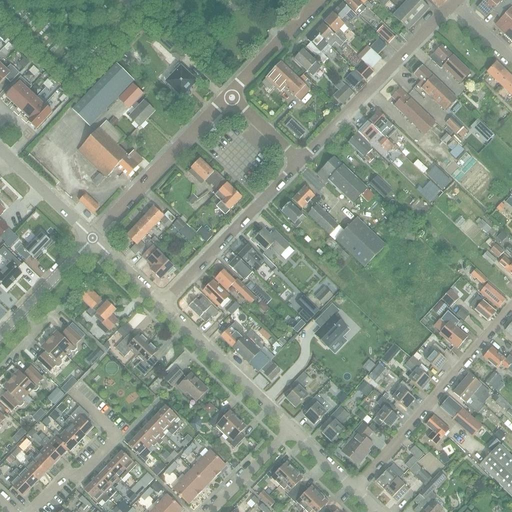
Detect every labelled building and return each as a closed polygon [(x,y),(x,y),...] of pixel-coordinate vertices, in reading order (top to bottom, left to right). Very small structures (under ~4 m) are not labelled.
[(356,0),(344,0),(344,1),(358,15),(359,15),(365,8),(362,5),(356,0)] [(366,0),(359,0),(369,9),(372,6),(366,0)] [(407,0),(393,15),(408,30),(430,8),(421,0),(407,0)] [(427,0),(437,9),(446,0),(427,0)] [(493,9),(498,13),(510,0),(484,0),(484,1),(478,8),(487,16),(493,9)] [(496,25),(504,33),(511,24),(511,0),(510,0),(498,13),(503,18),(496,25)] [(343,2),(333,12),(340,19),(344,24),(351,30),(353,28),(348,23),(356,15),(343,2)] [(341,37),(339,39),(344,43),(346,40),(341,35),(343,34),(338,29),(344,24),(340,19),(333,12),(324,22),(336,34),(337,33),(341,37)] [(323,23),(315,31),(328,43),(327,44),(330,47),(335,43),(339,47),(344,43),(339,39),(323,23)] [(383,25),(377,31),(389,43),(395,36),(383,25)] [(399,34),(407,41),(413,35),(408,30),(406,28),(399,34)] [(328,43),(315,31),(307,40),(310,42),(306,47),(323,63),(327,58),(320,52),(327,44),(328,43)] [(370,48),(370,49),(381,59),(377,55),(386,46),(378,39),(370,48)] [(429,57),(441,69),(443,66),(460,83),(471,73),(442,45),(429,57)] [(176,48),(170,54),(179,62),(184,57),(176,48)] [(361,59),(365,63),(371,69),(381,59),(370,49),(361,59)] [(295,59),(308,71),(313,75),(321,67),(316,62),(317,62),(304,50),(295,59)] [(262,83),(269,89),(273,85),(280,91),(285,86),(300,101),(310,90),(307,87),(281,61),(265,77),(266,78),(262,83)] [(365,63),(356,72),(364,79),(366,81),(374,72),(371,69),(371,68),(365,63)] [(487,73),(500,85),(511,75),(497,63),(487,73)] [(89,93),(72,110),(89,127),(106,109),(108,107),(134,80),(131,78),(116,64),(89,93)] [(177,71),(167,82),(182,96),(196,82),(178,64),(174,68),(177,71)] [(2,65),(0,67),(0,83),(5,78),(10,83),(19,73),(10,65),(6,69),(2,65)] [(417,85),(421,89),(422,88),(446,111),(457,99),(422,65),(414,74),(421,81),(417,85)] [(29,71),(35,76),(39,72),(33,66),(29,71)] [(364,79),(356,72),(354,70),(345,79),(354,88),(364,79)] [(500,85),(511,96),(511,76),(511,75),(500,85)] [(15,88),(6,97),(14,105),(12,106),(14,108),(29,91),(28,90),(32,87),(20,77),(12,85),(15,88)] [(43,84),(47,88),(51,83),(47,80),(43,84)] [(133,83),(118,99),(129,109),(132,107),(135,110),(129,117),(139,126),(154,111),(144,101),(140,105),(136,102),(144,94),(133,83)] [(334,95),(343,104),(354,92),(345,84),(334,95)] [(394,106),(424,135),(435,123),(399,89),(391,97),(397,102),(394,106)] [(29,91),(14,108),(15,110),(17,108),(22,112),(20,114),(22,115),(37,99),(29,91)] [(28,121),(29,122),(45,106),(37,99),(22,115),(23,117),(25,115),(30,119),(28,121)] [(326,108),(326,113),(334,113),(334,105),(329,105),(326,108)] [(45,106),(29,122),(36,129),(52,112),(45,106)] [(378,111),(368,121),(378,131),(381,134),(387,127),(384,124),(387,120),(378,111)] [(462,127),(463,126),(452,116),(445,124),(461,138),(468,132),(462,127)] [(124,137),(114,128),(119,123),(114,117),(108,123),(107,120),(99,129),(78,151),(106,178),(117,166),(128,177),(143,160),(133,151),(128,156),(116,145),(124,137)] [(292,120),(285,126),(299,140),(306,133),(292,120)] [(378,131),(368,121),(358,131),(366,139),(366,138),(368,141),(378,131)] [(489,130),(481,138),(486,143),(493,135),(489,130)] [(348,142),(359,153),(357,155),(362,160),(363,158),(373,167),(377,163),(368,154),(372,150),(356,134),(348,142)] [(440,140),(444,145),(450,138),(446,134),(440,140)] [(449,153),(455,160),(464,150),(458,144),(459,142),(453,136),(449,141),(451,143),(447,147),(452,151),(449,153)] [(384,137),(378,143),(388,152),(394,146),(390,142),(384,137)] [(28,155),(25,159),(55,187),(57,185),(58,184),(28,155)] [(318,173),(327,182),(329,180),(354,204),(361,196),(367,202),(374,195),(334,156),(318,173)] [(189,172),(201,185),(204,182),(209,187),(213,184),(220,190),(227,182),(215,170),(213,171),(200,159),(191,168),(191,169),(189,172)] [(417,160),(413,165),(422,174),(427,169),(417,160)] [(92,182),(97,186),(104,179),(100,175),(92,182)] [(377,176),(369,185),(383,199),(391,191),(377,176)] [(219,192),(216,196),(221,201),(216,206),(225,214),(242,197),(233,189),(234,188),(228,183),(219,192)] [(310,200),(316,206),(317,204),(321,200),(318,196),(317,198),(305,187),(293,199),(303,208),(310,200)] [(79,201),(92,214),(99,207),(86,194),(79,201)] [(187,200),(192,205),(198,199),(193,194),(187,200)] [(422,200),(416,206),(421,211),(418,213),(422,217),(431,209),(422,200)] [(292,221),(291,223),(297,228),(302,222),(306,218),(303,215),(290,202),(282,211),(292,221)] [(501,203),(496,208),(500,212),(505,206),(501,203)] [(0,237),(8,228),(0,220),(0,216),(6,210),(0,204),(0,237)] [(317,204),(316,206),(308,214),(318,223),(335,240),(344,230),(317,204)] [(154,207),(145,217),(155,227),(160,221),(168,228),(175,219),(168,211),(164,215),(165,216),(164,217),(154,207)] [(136,226),(146,236),(155,227),(144,217),(136,226)] [(336,240),(365,268),(386,246),(374,234),(357,218),(336,240)] [(180,219),(173,226),(180,232),(186,225),(184,223),(180,219)] [(477,225),(486,233),(491,229),(482,220),(477,225)] [(130,250),(136,255),(145,245),(141,241),(146,236),(136,226),(126,236),(136,245),(130,250)] [(253,240),(265,252),(270,246),(280,256),(290,246),(278,234),(273,238),(264,229),(253,240)] [(15,251),(26,261),(31,255),(35,259),(52,242),(41,232),(25,248),(21,245),(15,251)] [(502,232),(497,238),(502,242),(507,236),(502,232)] [(325,243),(344,262),(349,257),(337,245),(338,244),(331,237),(325,243)] [(9,238),(4,244),(9,248),(14,243),(9,238)] [(490,251),(498,259),(504,252),(492,241),(488,245),(492,249),(490,251)] [(153,246),(143,256),(153,267),(151,269),(160,279),(173,266),(163,256),(153,246)] [(239,255),(256,272),(265,263),(248,246),(239,255)] [(10,263),(0,273),(0,283),(6,289),(22,273),(17,269),(22,265),(12,255),(3,247),(0,250),(0,255),(6,261),(8,260),(10,263)] [(482,256),(492,265),(497,260),(487,251),(482,256)] [(229,265),(244,280),(253,271),(237,256),(229,265)] [(498,264),(507,271),(507,270),(511,274),(511,264),(511,266),(503,259),(498,264)] [(470,275),(475,280),(476,278),(483,285),(487,280),(476,269),(470,275)] [(249,299),(252,303),(257,298),(253,295),(239,281),(236,283),(223,271),(215,279),(227,290),(232,285),(237,289),(249,299)] [(202,291),(219,307),(230,296),(213,280),(202,291)] [(251,282),(246,286),(252,292),(253,292),(262,301),(266,305),(271,300),(266,295),(257,286),(256,287),(251,282)] [(480,293),(499,309),(507,299),(488,283),(480,293)] [(103,306),(99,302),(101,300),(89,289),(81,298),(92,309),(97,313),(94,316),(110,331),(119,321),(112,315),(116,310),(107,302),(103,306)] [(327,290),(317,300),(323,306),(333,296),(327,290)] [(441,299),(450,307),(459,298),(450,290),(441,299)] [(304,296),(296,303),(303,310),(298,315),(306,323),(311,318),(318,310),(304,296)] [(200,317),(206,323),(212,316),(213,318),(219,313),(212,306),(203,297),(199,301),(196,298),(189,306),(200,317)] [(470,306),(488,321),(496,312),(478,297),(470,306)] [(257,306),(264,312),(268,307),(266,305),(262,301),(257,306)] [(432,309),(439,316),(447,307),(440,301),(435,307),(434,306),(432,309)] [(227,311),(232,315),(240,306),(236,302),(227,311)] [(327,323),(315,334),(329,348),(349,328),(337,316),(341,311),(333,304),(321,317),(327,323)] [(456,315),(464,321),(469,314),(462,308),(456,315)] [(440,320),(446,325),(439,333),(458,349),(467,337),(455,327),(460,322),(447,311),(440,320)] [(126,322),(121,327),(129,334),(133,330),(126,322)] [(228,329),(221,337),(228,344),(232,348),(248,364),(257,372),(258,373),(259,373),(261,370),(270,361),(260,352),(264,348),(260,344),(259,343),(262,341),(251,331),(249,333),(244,337),(243,336),(242,338),(239,336),(243,331),(235,323),(228,329)] [(53,337),(50,341),(51,342),(54,344),(66,356),(70,351),(71,352),(74,352),(77,349),(77,346),(76,345),(81,339),(69,328),(61,336),(56,332),(52,336),(53,337)] [(130,351),(136,356),(144,348),(147,344),(149,342),(140,334),(133,342),(127,336),(115,349),(124,357),(130,351)] [(282,338),(278,342),(283,346),(286,343),(282,338)] [(51,342),(50,341),(46,344),(45,343),(41,348),(46,352),(38,360),(50,372),(56,366),(57,367),(59,367),(62,364),(62,362),(61,361),(66,356),(54,344),(51,342)] [(144,348),(136,356),(141,361),(135,367),(144,376),(156,364),(150,358),(158,350),(149,342),(147,344),(144,348)] [(274,350),(271,353),(274,356),(282,348),(276,342),(272,346),(274,348),(272,349),(274,350)] [(424,360),(438,371),(447,361),(441,356),(444,352),(434,343),(427,352),(429,354),(424,360)] [(492,347),(484,357),(497,369),(502,363),(511,372),(511,357),(509,355),(506,359),(492,347)] [(98,348),(92,354),(98,360),(104,354),(98,348)] [(387,351),(381,359),(388,364),(394,356),(387,351)] [(424,375),(428,371),(421,365),(422,364),(413,356),(405,366),(413,373),(408,379),(422,390),(430,380),(424,375)] [(270,361),(261,370),(264,374),(271,380),(280,371),(273,364),(270,361)] [(371,361),(365,368),(368,371),(374,365),(371,361)] [(379,364),(373,370),(380,376),(385,369),(379,364)] [(15,376),(12,380),(25,393),(28,395),(33,390),(34,391),(36,391),(39,388),(39,386),(38,385),(43,379),(31,367),(23,375),(19,371),(15,376)] [(165,379),(171,385),(182,374),(176,368),(165,379)] [(493,372),(485,381),(490,386),(498,376),(493,372)] [(286,399),(295,408),(308,395),(302,389),(306,385),(303,382),(308,377),(303,373),(290,387),(294,391),(286,399)] [(178,387),(185,393),(187,391),(197,401),(207,390),(190,374),(178,387)] [(469,374),(461,383),(483,403),(490,397),(487,395),(490,392),(482,385),(469,374)] [(25,393),(12,380),(8,384),(7,383),(3,387),(8,391),(0,399),(12,411),(18,406),(19,407),(21,407),(24,404),(24,401),(23,400),(28,395),(25,393)] [(395,390),(397,392),(392,398),(406,409),(414,399),(408,394),(412,390),(402,381),(395,390)] [(365,382),(360,388),(368,395),(373,389),(365,382)] [(483,403),(461,383),(453,392),(477,413),(484,405),(483,404),(483,403)] [(67,384),(61,389),(66,393),(71,388),(67,384)] [(61,391),(51,401),(54,404),(64,394),(61,391)] [(492,399),(505,413),(506,412),(511,417),(511,410),(495,394),(492,399)] [(304,408),(308,412),(304,416),(313,425),(326,413),(320,407),(324,402),(316,395),(307,404),(304,408)] [(376,417),(373,420),(380,426),(383,422),(390,429),(398,419),(392,413),(396,409),(386,401),(382,398),(377,404),(380,407),(379,409),(381,411),(376,417)] [(452,420),(473,437),(482,426),(470,415),(471,414),(468,411),(466,413),(449,398),(441,407),(454,418),(452,420)] [(206,412),(209,415),(215,408),(210,403),(203,409),(206,412)] [(61,404),(57,409),(62,413),(66,409),(61,404)] [(158,414),(176,432),(179,428),(175,424),(180,420),(178,418),(166,406),(158,414)] [(75,411),(68,419),(85,436),(93,428),(85,421),(90,416),(79,407),(75,411)] [(326,430),(322,434),(331,443),(344,430),(339,425),(348,416),(339,408),(322,425),(326,430)] [(41,409),(36,413),(41,418),(46,413),(41,409)] [(360,410),(356,415),(361,420),(366,415),(360,410)] [(54,411),(49,416),(55,422),(59,417),(54,411)] [(216,427),(224,434),(237,419),(237,416),(235,415),(233,415),(229,412),(224,417),(219,413),(209,424),(214,429),(216,427)] [(158,414),(150,422),(164,436),(168,432),(172,436),(176,432),(158,414)] [(367,416),(363,420),(367,424),(371,420),(367,416)] [(433,431),(427,437),(435,444),(442,437),(449,429),(433,416),(426,424),(433,431)] [(47,419),(43,423),(47,427),(51,422),(47,419)] [(69,427),(65,431),(78,444),(85,436),(68,419),(65,422),(69,427)] [(237,419),(224,434),(228,438),(226,441),(229,444),(234,449),(244,437),(240,433),(246,427),(242,424),(242,422),(241,420),(238,420),(237,419)] [(150,422),(143,430),(157,444),(157,443),(160,445),(163,442),(160,440),(164,436),(150,422)] [(342,453),(358,466),(370,452),(368,451),(373,445),(367,440),(372,433),(362,424),(355,433),(358,435),(342,453)] [(21,429),(17,434),(21,438),(26,434),(21,429)] [(27,434),(31,438),(35,433),(31,429),(27,434)] [(143,430),(135,438),(147,449),(151,445),(154,447),(157,444),(143,430)] [(498,430),(494,434),(501,441),(505,437),(498,430)] [(55,437),(68,450),(70,452),(78,444),(65,431),(61,436),(56,431),(53,435),(55,437)] [(188,435),(184,439),(185,440),(188,444),(190,442),(192,440),(188,435)] [(46,437),(43,440),(61,457),(68,450),(55,437),(51,442),(46,437)] [(147,449),(135,438),(128,446),(140,457),(142,459),(146,463),(149,459),(147,457),(151,453),(147,449)] [(479,464),(511,496),(511,457),(499,444),(501,443),(495,438),(487,446),(492,451),(479,464)] [(27,439),(22,445),(27,449),(32,444),(27,439)] [(45,448),(40,453),(54,465),(61,457),(43,440),(40,444),(45,448)] [(192,443),(187,448),(191,452),(196,447),(192,443)] [(405,467),(409,470),(415,464),(424,454),(415,446),(409,452),(413,456),(404,465),(405,467)] [(200,455),(197,458),(216,476),(221,472),(220,468),(224,465),(222,463),(210,451),(203,458),(200,455)] [(122,452),(114,460),(128,473),(136,465),(134,463),(122,452)] [(31,453),(28,456),(46,473),(54,465),(40,453),(36,457),(31,453)] [(444,453),(439,456),(443,464),(449,461),(444,453)] [(12,455),(7,460),(10,464),(15,459),(12,455)] [(30,464),(25,468),(39,481),(46,473),(28,456),(25,459),(30,464)] [(173,459),(170,456),(165,460),(169,464),(173,459)] [(198,463),(191,470),(205,484),(209,480),(212,480),(216,476),(197,458),(195,461),(198,463)] [(114,460),(107,467),(121,481),(128,473),(114,460)] [(174,462),(169,467),(173,470),(177,466),(174,462)] [(272,479),(280,486),(295,469),(292,466),(289,466),(286,463),(283,466),(278,462),(265,475),(271,480),(272,479)] [(415,464),(409,470),(410,471),(409,472),(424,485),(431,478),(415,464)] [(153,473),(157,476),(166,467),(164,465),(161,469),(159,467),(153,473)] [(376,483),(383,490),(394,479),(397,481),(399,480),(403,475),(393,465),(376,483)] [(107,467),(99,475),(111,487),(115,483),(118,485),(121,481),(107,467)] [(173,470),(169,467),(164,472),(168,475),(173,470)] [(17,468),(14,472),(31,488),(39,481),(25,468),(21,473),(17,468)] [(286,495),(291,499),(303,486),(299,482),(302,478),(299,475),(299,473),(295,469),(280,486),(287,493),(286,495)] [(182,474),(179,477),(198,495),(202,491),(202,487),(205,484),(191,470),(184,477),(182,474)] [(31,488),(14,472),(10,475),(15,479),(10,484),(24,496),(31,488)] [(99,475),(92,483),(106,497),(109,500),(116,492),(111,487),(99,475)] [(141,485),(141,486),(144,489),(145,489),(153,481),(154,479),(150,476),(149,477),(144,483),(141,485)] [(438,497),(432,492),(435,489),(437,490),(445,481),(439,476),(420,495),(425,500),(421,504),(417,508),(419,509),(416,511),(443,511),(433,502),(438,497)] [(198,495),(179,477),(177,480),(179,482),(172,489),(176,492),(187,503),(190,499),(194,499),(198,495)] [(394,479),(383,490),(384,490),(397,502),(409,489),(399,480),(397,481),(394,479)] [(156,482),(151,487),(157,492),(161,488),(156,482)] [(92,483),(84,491),(96,503),(98,505),(103,500),(106,503),(109,500),(106,497),(92,483)] [(297,503),(305,510),(320,494),(317,490),(315,490),(311,487),(308,491),(303,486),(291,499),(296,504),(297,503)] [(149,488),(145,492),(148,496),(153,491),(149,488)] [(137,497),(134,494),(131,491),(127,495),(133,501),(137,497)] [(258,496),(264,502),(269,497),(263,491),(258,496)] [(148,496),(145,492),(140,497),(143,501),(148,496)] [(326,511),(328,510),(324,506),(327,503),(324,499),(324,497),(320,494),(305,510),(306,511),(326,511)] [(157,500),(155,502),(164,511),(178,511),(181,509),(167,495),(160,502),(157,500)] [(250,499),(255,504),(259,501),(253,496),(250,499)] [(269,497),(264,502),(270,508),(275,503),(269,497)] [(86,500),(82,503),(88,508),(91,505),(86,500)] [(155,507),(150,511),(164,511),(155,502),(152,505),(155,507)] [(120,510),(122,511),(124,511),(125,511),(129,507),(124,503),(118,508),(120,510)]
